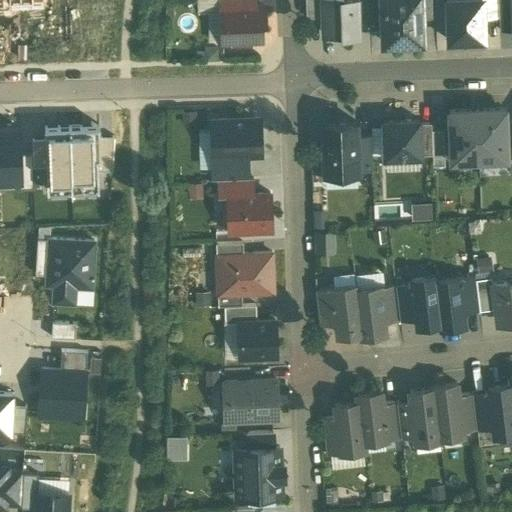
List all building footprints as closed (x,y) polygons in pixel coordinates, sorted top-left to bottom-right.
[(219,0),(220,9),(221,9),(221,8),(255,6),(254,0),(219,0)] [(305,0),(306,16),(321,16),(321,0),(305,0)] [(321,0),(321,16),(324,15),(324,33),(341,33),(341,35),(358,34),(357,0),(321,0)] [(381,0),(383,41),(421,40),(421,17),(419,0),(381,0)] [(433,0),(419,0),(421,17),(434,16),(433,0)] [(446,0),(448,39),(484,38),(483,16),(482,0),(446,0)] [(482,0),(483,16),(499,15),(498,0),(482,0)] [(511,0),(498,0),(499,15),(499,29),(511,28),(511,0)] [(255,6),(221,8),(221,9),(222,39),(233,39),(233,41),(250,40),(250,38),(260,38),(260,24),(264,24),(263,6),(255,6)] [(478,109),(451,110),(452,159),(479,158),(478,109)] [(506,109),(478,109),(479,158),(507,158),(506,109)] [(254,116),(211,118),(212,154),(248,152),(260,152),(259,121),(254,116)] [(419,118),(383,120),(384,156),(420,154),(419,122),(419,118)] [(356,120),(327,121),(322,127),(323,147),(324,171),(358,169),(357,133),(356,120)] [(431,130),(431,122),(419,122),(420,154),(432,154),(431,130)] [(46,189),(72,189),(69,125),(45,126),(45,138),(46,166),(46,189)] [(99,125),(69,125),(72,189),(99,188),(98,171),(98,158),(100,158),(99,136),(99,125)] [(19,127),(0,127),(0,177),(21,177),(20,153),(19,127)] [(443,130),(431,130),(432,154),(432,165),(444,165),(443,130)] [(370,133),(357,133),(358,169),(372,169),(370,133)] [(98,158),(98,171),(112,170),(114,136),(99,136),(100,158),(98,158)] [(33,166),(46,166),(45,138),(32,138),(33,152),(33,166)] [(323,147),(311,147),(311,171),(324,171),(323,147)] [(34,187),(33,166),(33,152),(20,153),(21,177),(21,187),(34,187)] [(248,152),(212,154),(213,178),(217,178),(249,176),(248,152)] [(249,176),(217,178),(218,194),(227,194),(227,192),(253,191),(253,176),(249,176)] [(253,191),(227,192),(227,194),(228,229),(271,228),(270,191),(253,191)] [(411,200),(412,216),(431,215),(431,199),(411,200)] [(325,210),(316,210),(316,225),(326,225),(325,210)] [(384,227),(372,229),(374,241),(386,240),(384,227)] [(316,232),(316,252),(334,252),(333,231),(316,232)] [(48,275),(50,238),(38,238),(35,274),(48,275)] [(92,287),(95,241),(50,238),(48,275),(47,285),(55,285),(54,302),(74,303),(75,286),(88,287),(92,287)] [(243,241),(216,242),(216,254),(243,253),(243,241)] [(243,253),(216,254),(218,294),(231,293),(241,293),(273,292),(272,252),(243,253)] [(490,256),(478,257),(479,270),(492,269),(490,256)] [(354,272),(333,275),(334,286),(356,284),(354,272)] [(475,274),(459,276),(464,311),(479,309),(476,278),(475,274)] [(411,278),(411,281),(415,317),(416,325),(441,322),(436,279),(435,275),(411,278)] [(459,276),(436,279),(441,322),(441,326),(465,323),(464,311),(459,276)] [(476,278),(479,309),(495,307),(492,282),(491,276),(476,278)] [(506,279),(492,282),(495,307),(497,323),(511,320),(511,282),(510,282),(506,279)] [(411,281),(395,283),(400,319),(415,317),(411,281)] [(395,283),(379,285),(384,320),(400,319),(395,283)] [(334,286),(331,287),(335,322),(337,334),(360,332),(361,331),(355,288),(356,288),(356,284),(334,286)] [(356,288),(355,288),(361,331),(360,332),(361,335),(385,332),(384,320),(379,285),(356,288)] [(87,304),(88,287),(75,286),(74,303),(87,304)] [(331,287),(315,289),(320,324),(335,322),(331,287)] [(231,293),(218,294),(218,306),(224,305),(242,305),(241,293),(231,293)] [(242,305),(224,305),(224,323),(238,322),(238,321),(256,320),(256,304),(242,305)] [(256,320),(238,321),(238,322),(240,357),(243,357),(264,356),(276,356),(274,320),(256,320)] [(51,338),(74,339),(75,324),(52,323),(51,338)] [(68,352),(67,372),(86,373),(87,353),(68,352)] [(67,372),(42,370),(39,418),(83,421),(86,373),(67,372)] [(276,380),(223,382),(223,402),(277,400),(276,380)] [(456,382),(432,385),(432,387),(433,387),(439,437),(440,437),(463,434),(458,394),(456,382)] [(510,384),(487,387),(488,391),(492,426),(493,434),(511,431),(511,391),(511,384),(510,384)] [(439,437),(433,387),(432,387),(409,390),(410,400),(414,436),(415,442),(440,439),(440,437),(439,437)] [(381,391),(357,394),(364,450),(365,450),(364,442),(387,439),(382,403),(381,391)] [(488,391),(472,393),(476,428),(492,426),(488,391)] [(472,393),(458,394),(462,430),(476,428),(472,393)] [(12,395),(0,394),(0,432),(10,433),(11,408),(12,395)] [(357,402),(334,405),(336,417),(340,453),(364,450),(357,394),(356,394),(357,402)] [(277,400),(223,402),(225,422),(234,421),(278,419),(277,400)] [(410,400),(396,402),(401,437),(414,436),(410,400)] [(396,402),(382,403),(387,439),(401,437),(396,402)] [(27,408),(11,408),(10,433),(9,436),(26,436),(27,408)] [(336,417),(322,419),(326,455),(340,453),(336,417)] [(272,432),(246,433),(246,449),(273,448),(272,432)] [(186,434),(165,435),(166,460),(187,460),(186,434)] [(246,449),(235,449),(236,497),(281,495),(280,479),(284,479),(284,477),(280,476),(280,467),(284,466),(283,463),(279,463),(279,447),(273,448),(246,449)] [(23,472),(7,471),(5,506),(21,507),(23,473),(23,472)] [(39,474),(23,473),(21,507),(21,509),(35,509),(36,493),(38,493),(39,474)] [(486,484),(487,496),(499,495),(498,483),(486,484)] [(432,490),(433,502),(445,501),(443,489),(432,490)] [(337,491),(325,491),(325,506),(337,506),(337,491)] [(34,511),(66,511),(68,495),(38,493),(36,493),(35,509),(34,511)]
